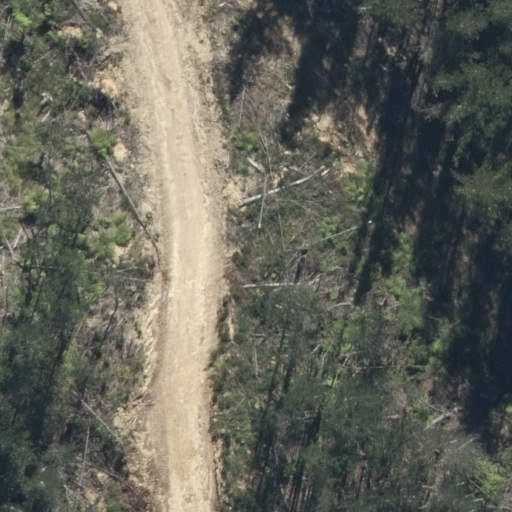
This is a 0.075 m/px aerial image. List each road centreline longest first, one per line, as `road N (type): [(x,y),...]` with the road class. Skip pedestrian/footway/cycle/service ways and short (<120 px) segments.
road 1 (track): [(188,511),(188,232),(157,0)]
road 2 (track): [(511,380),(208,0)]
